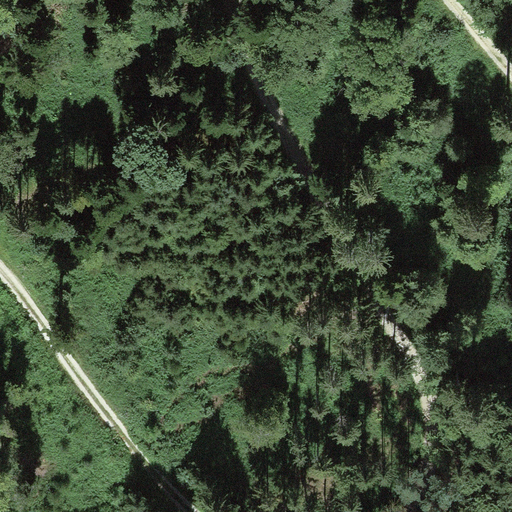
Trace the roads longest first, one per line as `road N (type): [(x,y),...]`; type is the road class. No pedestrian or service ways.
road 1 (track): [(236,0),(280,125),(406,312),(419,368),(419,431),(392,511)]
road 2 (track): [(194,511),(145,481),(32,293),(0,258)]
road 3 (track): [(441,0),(511,100)]
